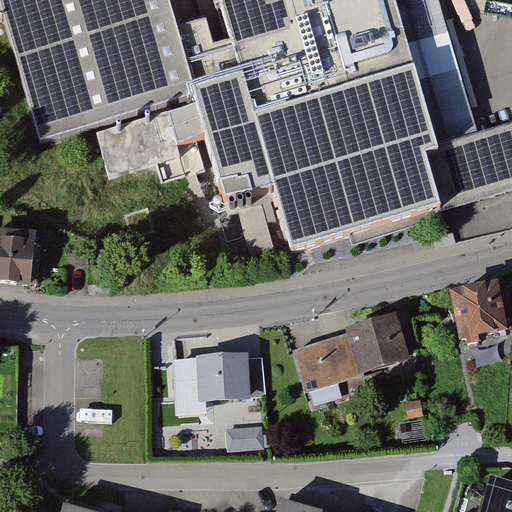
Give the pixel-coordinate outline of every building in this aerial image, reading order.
[(436,209),(487,194),(472,146),(427,2),(426,0),(243,0),(215,9),(228,51),(212,56),(203,26),(172,35),(161,0),(0,0),(0,7),(43,148),(185,104),(218,212),(271,196),(289,254),(436,209)] [(511,133),(472,146),(487,194),(511,185),(511,133)] [(39,239),(0,237),(0,290),(36,292),(39,239)] [(492,287),(448,299),(461,347),(505,335),(492,287)] [(351,344),(295,360),(305,395),(410,364),(396,318),(347,333),(351,344)] [(263,361),(201,364),(203,408),(266,405),(263,361)] [(265,435),(232,435),(232,454),(265,454),(265,435)] [(511,511),(511,488),(485,482),(478,511),(511,511)]
